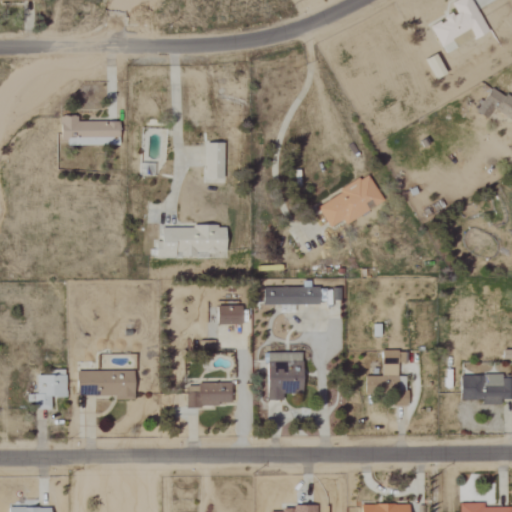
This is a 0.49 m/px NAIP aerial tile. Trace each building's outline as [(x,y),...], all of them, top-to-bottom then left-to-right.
[(453,0),(448,3),(453,14),(428,26),(441,54),(485,33),(468,0),(453,0)] [(443,74),(432,55),(423,60),(434,80),(443,74)] [(511,101),(489,87),(474,112),(484,119),(491,108),(511,120),(511,101)] [(116,146),(117,123),(74,122),(74,117),(57,117),(57,144),(116,146)] [(221,180),(221,143),(202,143),(202,180),(221,180)] [(380,202),(364,176),(313,207),(326,228),(340,221),(342,225),(380,202)] [(153,256),(222,257),(222,228),(158,227),(157,240),(153,240),(153,256)] [(316,305),(316,287),(261,289),(261,306),(316,305)] [(239,325),(238,306),(214,307),(214,326),(239,325)] [(299,362),(263,362),(264,401),(280,401),(280,395),(299,394),(299,362)] [(130,371),(74,372),(74,397),(113,397),(113,401),(131,400),(130,371)] [(62,372),(32,373),(32,407),(48,407),(47,398),(63,398),(62,372)] [(511,400),(511,377),(457,376),(457,400),(480,401),(480,405),(498,406),(498,400),(511,400)] [(184,407),(227,406),(227,384),(184,384),(184,407)]
